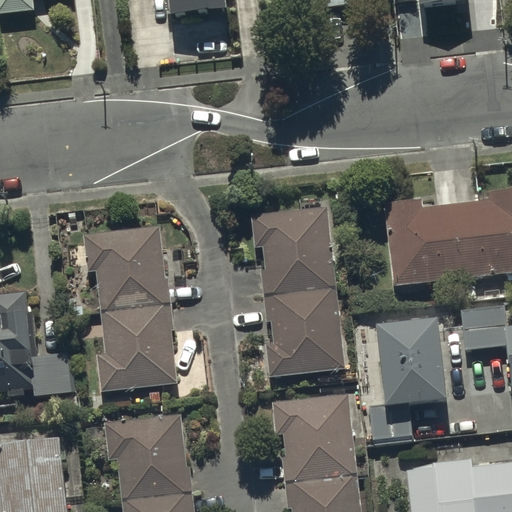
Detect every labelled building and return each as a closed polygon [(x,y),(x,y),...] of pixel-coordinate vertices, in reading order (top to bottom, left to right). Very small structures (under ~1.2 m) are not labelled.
[(0,0),(0,21),(35,18),(34,5),(74,1),(73,0),(0,0)] [(167,0),(170,24),(226,18),(223,0),(167,0)] [(322,0),(324,15),(365,11),(363,0),(322,0)] [(467,0),(424,0),(426,17),(469,13),(467,0)] [(421,209),(385,211),(394,294),(511,281),(511,197),(489,200),(489,210),(421,215),(421,209)] [(327,217),(252,223),(254,257),(264,256),(266,280),(261,281),(266,329),(271,328),(274,352),(267,353),(270,384),(346,376),(327,217)] [(160,237),(85,243),(87,280),(98,279),(106,361),(98,362),(101,400),(178,391),(160,237)] [(26,300),(0,302),(0,400),(8,400),(8,405),(25,404),(24,398),(34,397),(35,406),(76,403),(73,364),(62,365),(61,359),(35,361),(32,321),(27,321),(26,300)] [(462,313),(466,358),(507,354),(511,404),(511,335),(506,336),(504,309),(462,313)] [(438,335),(377,342),(383,408),(370,409),(374,451),(413,447),(410,421),(448,416),(446,399),(450,398),(447,379),(443,380),(438,335)] [(360,511),(350,403),(273,410),(276,445),(286,444),(288,465),(281,466),(285,511),(360,511)] [(193,511),(182,421),(105,432),(109,469),(116,468),(121,511),(193,511)] [(64,511),(59,445),(0,451),(0,511),(64,511)] [(471,475),(409,482),(411,511),(511,511),(511,480),(502,481),(501,472),(476,475),(477,482),(472,482),(471,475)]
